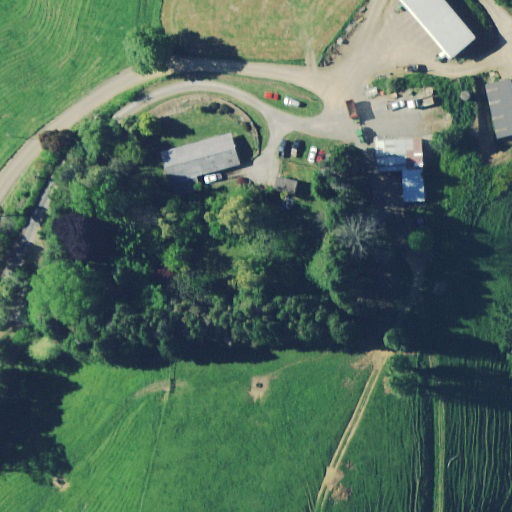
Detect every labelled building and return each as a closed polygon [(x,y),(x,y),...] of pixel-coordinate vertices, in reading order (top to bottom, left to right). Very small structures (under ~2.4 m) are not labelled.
[(480,39),(447,0),(404,0),(454,60),(480,39)] [(511,136),(511,86),(511,80),(486,86),(498,140),(511,136)] [(241,166),(233,135),(165,153),(177,199),(201,192),(197,177),(241,166)] [(380,173),(403,172),(403,185),(407,185),(407,203),(427,202),(426,153),(417,154),(416,140),(380,141),(380,173)] [(0,297),(0,315),(27,327),(42,292),(8,278),(0,297)]
